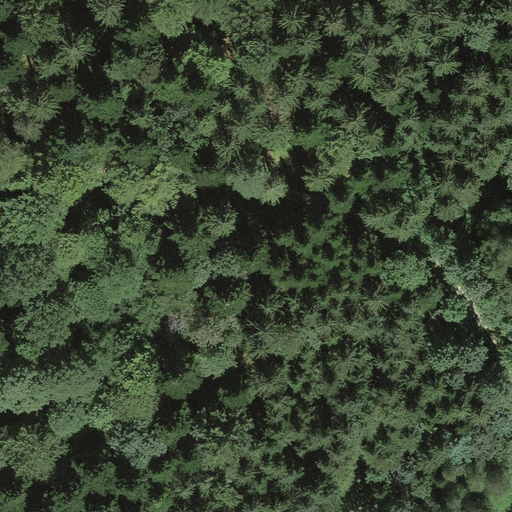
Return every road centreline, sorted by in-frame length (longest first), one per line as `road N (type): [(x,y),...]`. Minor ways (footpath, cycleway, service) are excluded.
road 1 (track): [(0,238),(90,196),(156,182),(229,179),(280,188),(380,226),(420,253),(453,284),(511,380)]
road 2 (track): [(0,189),(127,0)]
